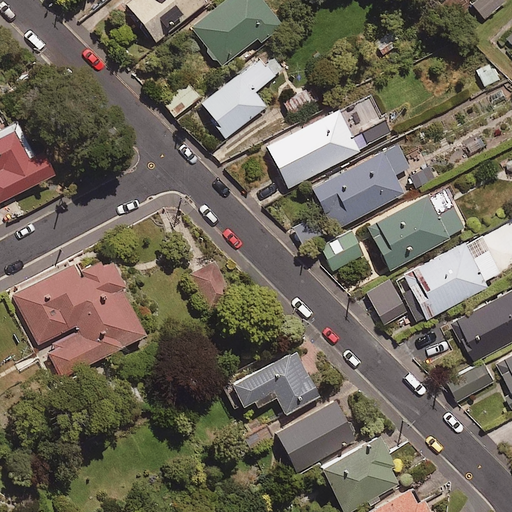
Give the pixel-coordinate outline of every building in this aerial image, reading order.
[(123,0),(155,37),(199,0),(123,0)] [(280,20),(263,0),(217,0),(189,23),(220,61),(255,33),(258,37),(280,20)] [(503,0),(502,0),(471,0),(467,3),(481,19),(503,0)] [(399,41),(390,29),(374,41),(383,53),(399,41)] [(198,99),(224,133),(264,103),(252,87),(281,65),(267,47),(198,99)] [(490,60),(475,69),(484,84),(499,75),(490,60)] [(197,93),(186,78),(160,97),(172,113),(197,93)] [(318,97),(311,84),(282,100),(290,113),(318,97)] [(265,140),(287,183),(358,147),(336,103),(265,140)] [(32,147),(15,115),(0,123),(0,195),(53,167),(40,143),(32,147)] [(388,131),(382,119),(358,130),(364,142),(388,131)] [(407,163),(395,138),(309,181),(332,226),(403,190),(392,170),(407,163)] [(388,265),(464,226),(451,202),(437,210),(425,188),(364,220),(388,265)] [(319,243),(332,268),(362,253),(350,227),(319,243)] [(398,284),(416,319),(488,282),(485,276),(498,269),(487,247),(471,255),(462,237),(398,270),(404,282),(398,284)] [(48,339),(65,372),(147,329),(102,244),(11,291),(39,344),(48,339)] [(230,291),(213,259),(189,271),(206,303),(230,291)] [(364,288),(383,322),(406,309),(387,275),(364,288)] [(475,356),(511,335),(511,284),(453,316),(475,356)] [(405,339),(412,353),(435,341),(427,327),(405,339)] [(316,394),(293,345),(219,379),(231,405),(252,395),(255,402),(275,393),(282,409),(316,394)] [(511,384),(511,345),(496,354),(511,384)] [(444,378),(456,399),(494,378),(482,356),(444,378)] [(274,427),(294,467),(355,437),(335,396),(274,427)] [(273,441),(265,425),(244,435),(252,451),(273,441)] [(377,430),(318,458),(341,507),(400,478),(377,430)] [(346,511),(430,511),(415,479),(346,511)]
